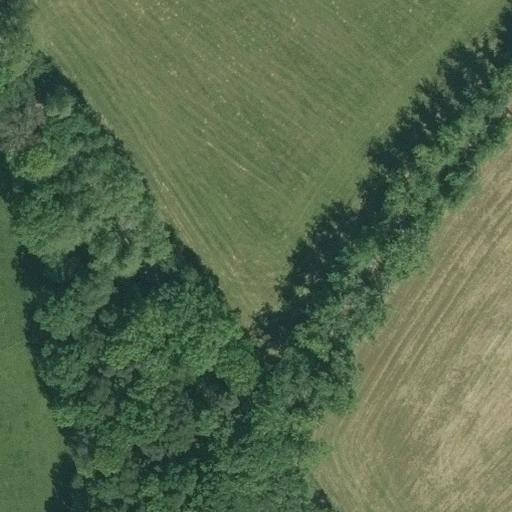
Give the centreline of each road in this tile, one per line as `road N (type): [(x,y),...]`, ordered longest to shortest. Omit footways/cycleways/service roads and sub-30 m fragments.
road 1 (track): [(267,436),(0,49)]
road 2 (track): [(511,99),(449,166),(331,330),(267,436)]
